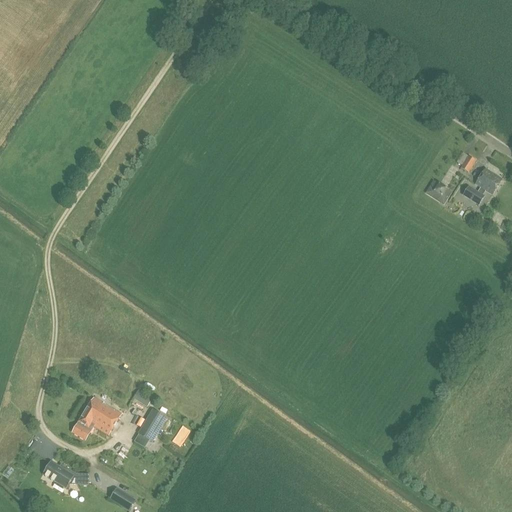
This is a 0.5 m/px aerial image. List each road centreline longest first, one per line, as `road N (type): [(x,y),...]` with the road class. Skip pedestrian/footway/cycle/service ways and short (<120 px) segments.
road 1 (track): [(210,0),(49,245),(55,340),(39,416),(52,438),(78,453)]
road 2 (unclassified): [(511,154),(281,0)]
